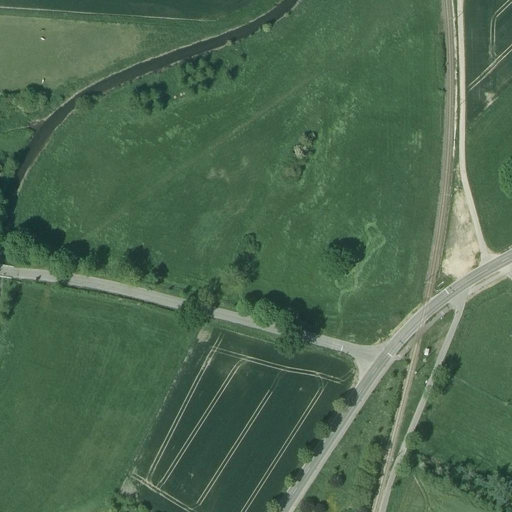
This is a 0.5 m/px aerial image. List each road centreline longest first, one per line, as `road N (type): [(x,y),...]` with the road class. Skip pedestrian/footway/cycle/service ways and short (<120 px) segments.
road 1 (residential): [(381,361),(113,287),(0,270)]
road 2 (track): [(487,269),(461,150),(459,0)]
road 3 (residential): [(461,298),(382,511)]
road 4 (tertiary): [(283,511),(381,361)]
road 5 (tertiary): [(381,361),(422,314),(511,256)]
